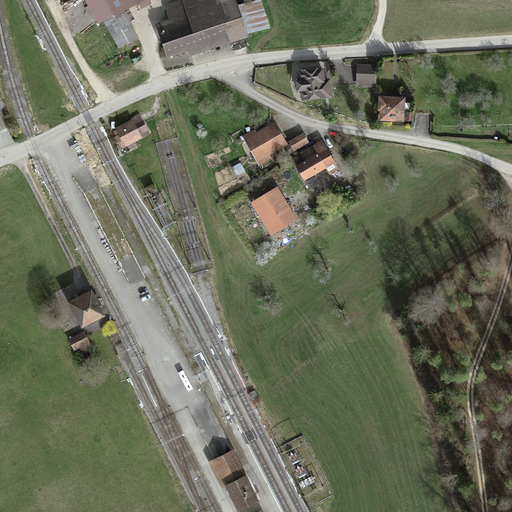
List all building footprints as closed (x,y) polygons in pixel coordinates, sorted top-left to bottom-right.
[(141,0),(86,0),(98,22),(141,0)] [(170,24),(155,29),(165,58),(230,35),(217,0),(188,0),(165,9),(170,24)] [(122,11),(106,20),(121,47),(138,38),(122,11)] [(326,68),(300,71),(303,99),(329,97),(326,68)] [(373,69),(357,68),(356,86),(372,87),(373,69)] [(404,98),(379,97),(379,119),(403,119),(404,98)] [(138,121),(115,133),(124,150),(147,138),(138,121)] [(254,132),(245,137),(259,162),(270,155),(268,152),(285,142),(275,123),(255,134),(254,132)] [(298,166),(306,180),(334,164),(321,142),(301,154),(306,161),(298,166)] [(294,218),(277,189),(253,203),(271,232),(294,218)] [(89,289),(71,296),(82,323),(100,315),(89,289)] [(80,333),(68,338),(73,347),(84,342),(80,333)] [(231,452),(214,461),(226,486),(243,477),(231,452)] [(243,477),(226,486),(238,510),(256,502),(243,477)]
